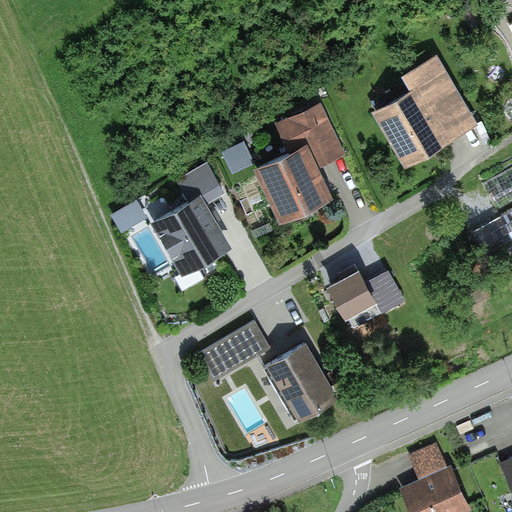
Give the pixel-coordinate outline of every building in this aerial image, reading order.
[(407,90),(369,111),(402,171),(475,131),(433,56),(399,75),(407,90)] [(286,146),(249,162),(274,219),(324,196),(310,163),(337,151),(316,105),(275,123),(286,146)] [(193,196),(152,220),(182,272),(232,243),(207,200),(225,190),(209,163),(183,178),(193,196)] [(511,203),(511,167),(483,184),(498,211),(511,203)] [(124,228),(143,218),(134,199),(115,209),(124,228)] [(511,207),(383,279),(400,308),(511,246),(511,207)] [(498,267),(455,289),(465,308),(508,286),(498,267)] [(252,323),(198,354),(212,378),(266,347),(252,323)] [(301,342),(260,365),(290,419),(331,396),(301,342)] [(437,448),(410,458),(418,479),(393,488),(402,511),(457,511),(465,509),(448,462),(443,464),(437,448)] [(511,458),(498,464),(511,499),(511,458)]
